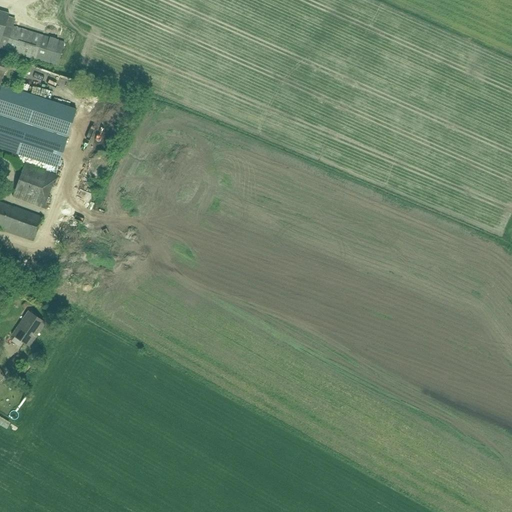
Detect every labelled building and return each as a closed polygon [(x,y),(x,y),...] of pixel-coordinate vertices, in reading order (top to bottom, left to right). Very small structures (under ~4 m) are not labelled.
[(0,47),(57,65),(64,42),(12,26),(14,18),(8,16),(9,13),(0,10),(0,47)] [(0,148),(57,167),(76,109),(0,86),(4,73),(5,73),(7,65),(0,62),(0,148)] [(110,106),(101,118),(108,123),(117,111),(110,106)] [(44,208),(56,175),(24,163),(12,196),(44,208)] [(33,241),(42,216),(13,206),(0,201),(0,226),(2,227),(1,229),(33,241)] [(29,346),(44,323),(27,311),(12,334),(29,346)]
